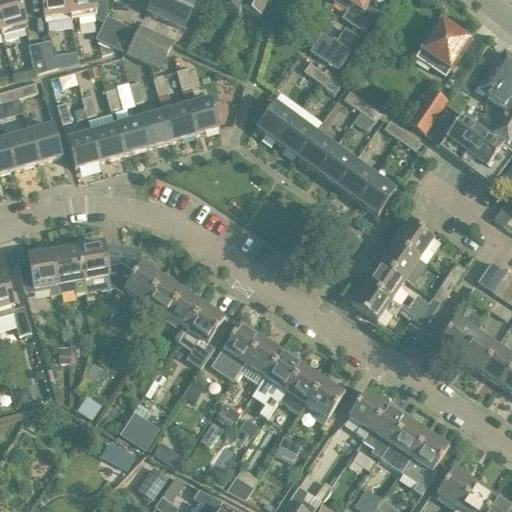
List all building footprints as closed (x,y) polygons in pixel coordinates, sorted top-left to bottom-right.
[(17,0),(0,0),(0,32),(1,38),(26,30),(17,0)] [(42,0),(46,24),(71,20),(67,0),(42,0)] [(67,0),(71,20),(95,17),(96,21),(104,24),(106,19),(108,15),(105,0),(67,0)] [(153,0),(147,14),(184,32),(199,0),(153,0)] [(239,18),(241,12),(241,10),(245,0),(222,0),(218,8),(239,18)] [(259,21),(269,0),(245,0),(241,10),(241,12),(259,21)] [(349,25),(363,34),(377,14),(367,7),(370,3),(369,3),(371,0),(335,0),(333,4),(354,18),(349,25)] [(113,51),(113,50),(159,71),(172,44),(140,29),(137,34),(106,19),(104,24),(96,42),(97,42),(97,44),(113,51)] [(446,24),(443,25),(440,23),(421,51),(422,51),(416,60),(445,79),(469,43),(452,31),(452,28),(446,24)] [(323,37),(312,53),(338,71),(359,40),(346,32),(336,46),(323,37)] [(41,45),(47,74),(58,71),(52,43),(41,45)] [(47,74),(41,45),(29,48),(35,77),(47,74)] [(476,95),(498,110),(511,90),(511,60),(503,55),(476,95)] [(473,84),(483,69),(476,65),(466,79),(473,84)] [(304,74),(320,86),(326,77),(310,66),(304,74)] [(341,79),(362,94),(368,87),(358,80),(359,79),(347,71),(341,79)] [(186,72),(176,75),(181,93),(191,90),(186,72)] [(326,77),(320,86),(335,96),(341,88),(326,77)] [(162,79),(153,81),(158,100),(167,97),(162,79)] [(138,85),(129,88),(134,106),(143,104),(138,85)] [(16,92),(18,101),(38,96),(35,86),(16,92)] [(511,139),(511,90),(498,110),(506,115),(491,136),(507,147),(511,139)] [(18,101),(16,92),(0,96),(0,103),(1,107),(3,106),(18,101)] [(105,95),(110,113),(120,110),(115,92),(105,95)] [(447,104),(430,93),(408,126),(424,137),(435,121),(447,104)] [(360,115),(367,106),(350,94),(344,103),(360,115)] [(90,99),(81,102),(86,121),(96,118),(90,99)] [(210,101),(186,108),(194,138),(219,131),(210,101)] [(277,145),(295,120),(276,103),(256,130),(277,145)] [(66,106),(56,108),(61,127),(71,124),(66,106)] [(367,106),(360,115),(375,125),(381,117),(367,106)] [(170,145),(194,138),(186,108),(162,115),(170,145)] [(147,151),(170,145),(162,115),(138,122),(147,151)] [(461,119),(438,150),(479,180),(502,149),(462,120),(462,119),(461,119)] [(277,145),(297,160),(315,135),(295,120),(277,145)] [(123,158),(147,151),(138,122),(114,128),(123,158)] [(400,144),(407,135),(391,124),(384,132),(400,144)] [(28,135),(37,167),(62,160),(52,128),(28,135)] [(99,165),(123,158),(114,128),(90,135),(99,165)] [(13,174),(37,167),(28,135),(4,141),(13,174)] [(99,165),(90,135),(66,142),(74,172),(99,165)] [(297,160),(316,174),(335,150),(315,135),(297,160)] [(407,135),(400,144),(415,154),(421,146),(407,135)] [(0,177),(13,174),(4,141),(0,142),(0,177)] [(511,156),(502,149),(479,180),(491,189),(511,160),(511,156)] [(316,174),(336,189),(354,164),(335,150),(316,174)] [(336,189),(356,203),(374,179),(354,164),(336,189)] [(395,194),(374,179),(356,203),(377,219),(395,194)] [(504,230),(511,218),(511,206),(507,203),(494,224),(504,230)] [(425,268),(432,257),(439,247),(432,243),(433,242),(429,239),(433,233),(417,223),(413,229),(407,225),(401,234),(396,234),(392,240),(394,244),(393,245),(425,268)] [(380,265),(379,266),(411,288),(413,289),(427,270),(424,268),(425,268),(393,245),(387,255),(383,255),(378,261),(380,265)] [(100,295),(114,292),(122,266),(107,269),(106,264),(103,246),(78,250),(79,255),(84,284),(97,281),(100,295)] [(85,297),(83,284),(84,284),(79,255),(78,250),(54,254),(61,296),(74,294),(74,299),(85,297)] [(60,296),(61,296),(54,254),(29,259),(32,279),(21,280),(26,296),(49,292),(50,299),(60,298),(60,296)] [(456,265),(445,282),(453,288),(464,271),(456,265)] [(122,266),(114,292),(117,294),(122,297),(125,292),(136,299),(128,311),(137,317),(145,305),(146,306),(163,280),(141,266),(135,275),(122,266)] [(379,266),(365,287),(396,308),(411,288),(379,266)] [(493,296),(506,276),(496,269),(483,289),(493,296)] [(13,313),(12,309),(13,309),(4,276),(0,277),(0,321),(12,318),(11,314),(13,314),(13,313)] [(493,296),(503,302),(511,287),(511,280),(506,276),(493,296)] [(183,294),(163,280),(146,306),(166,320),(183,294)] [(445,282),(442,280),(435,290),(438,293),(435,297),(443,303),(453,288),(445,282)] [(352,306),(351,308),(377,325),(385,313),(393,319),(399,311),(396,309),(396,308),(365,287),(360,294),(356,294),(350,302),(352,306)] [(511,287),(503,302),(511,308),(511,287)] [(166,320),(186,333),(203,307),(183,294),(166,320)] [(490,313),(491,314),(497,306),(479,294),(474,303),(490,313)] [(511,315),(497,306),(491,314),(507,325),(511,316),(511,315)] [(191,356),(200,342),(207,347),(224,322),(203,307),(186,333),(176,346),(191,356)] [(428,307),(418,323),(426,329),(437,313),(428,307)] [(31,336),(24,310),(13,313),(13,314),(21,339),(31,336)] [(465,322),(458,317),(438,347),(460,361),(477,335),(462,326),(465,322)] [(426,329),(418,323),(413,320),(399,341),(412,350),(426,329)] [(240,328),(223,353),(212,369),(233,384),(238,377),(261,342),(240,328)] [(460,361),(480,375),(497,349),(477,335),(460,361)] [(281,355),(261,342),(238,377),(258,390),(281,355)] [(480,375),(501,389),(511,371),(511,358),(497,349),(480,375)] [(271,415),(273,411),(278,405),(302,370),(281,355),(258,390),(256,393),(267,401),(262,409),(271,415)] [(154,384),(159,375),(141,366),(136,376),(154,384)] [(84,378),(94,385),(102,373),(92,367),(84,378)] [(299,419),(305,409),(322,383),(302,370),(278,405),(299,419)] [(511,371),(501,389),(511,396),(511,371)] [(84,400),(94,385),(84,378),(74,393),(84,400)] [(305,409),(316,417),(313,422),(323,428),(326,423),(344,398),(334,391),(336,388),(325,381),(323,384),(322,383),(305,409)] [(355,437),(363,442),(364,443),(386,409),(363,394),(346,419),(360,428),(355,437)] [(101,410),(86,400),(76,415),(91,425),(101,410)] [(390,447),(390,448),(393,445),(407,423),(406,422),(396,415),(396,411),(390,407),(386,409),(364,443),(363,442),(362,444),(361,445),(373,453),(370,456),(380,462),(383,457),(390,447)] [(219,418),(235,426),(240,418),(223,409),(219,418)] [(131,419),(120,437),(144,452),(156,434),(131,419)] [(390,448),(409,460),(411,461),(427,436),(407,423),(393,445),(390,448)] [(447,449),(427,436),(411,461),(409,460),(399,476),(415,486),(411,492),(419,498),(434,476),(430,474),(447,449)] [(301,450),(282,440),(278,449),(297,459),(301,450)] [(173,454),(166,465),(174,471),(182,460),(173,454)] [(151,504),(167,482),(152,471),(136,494),(151,504)] [(434,497),(455,511),(456,511),(464,501),(474,486),(451,471),(434,497)] [(235,481),(225,496),(244,506),(253,492),(235,481)] [(486,511),(494,500),(474,486),(464,501),(456,511),(486,511)] [(161,501),(169,506),(176,496),(169,490),(161,501)] [(359,500),(377,511),(382,503),(365,492),(359,500)] [(203,511),(202,511),(233,511),(198,493),(192,503),(203,511)] [(511,511),(494,500),(486,511),(511,511)] [(164,511),(169,506),(161,501),(154,511),(155,511),(164,511)] [(395,511),(382,503),(377,511),(395,511)]
